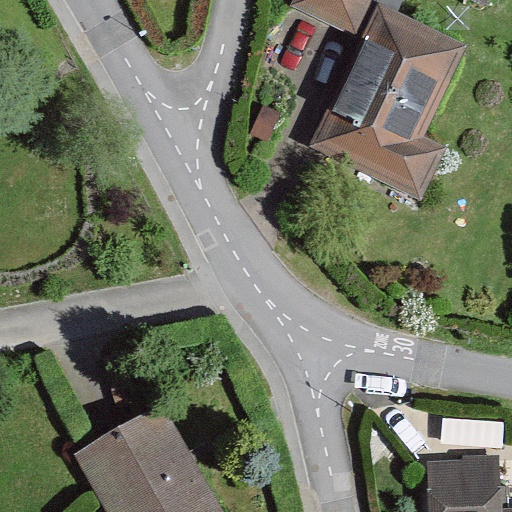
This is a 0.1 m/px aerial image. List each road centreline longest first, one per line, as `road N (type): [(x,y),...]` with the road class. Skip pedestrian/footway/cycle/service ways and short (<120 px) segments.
road 1 (residential): [(301,352),(187,178),(85,0)]
road 2 (residential): [(511,381),(301,352)]
road 3 (track): [(187,178),(230,0)]
road 4 (residential): [(335,511),(301,352)]
